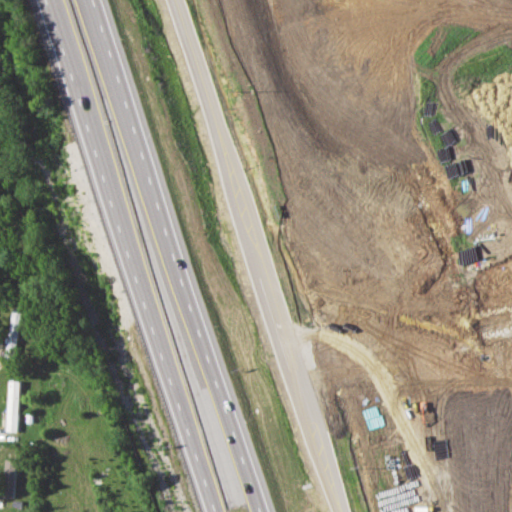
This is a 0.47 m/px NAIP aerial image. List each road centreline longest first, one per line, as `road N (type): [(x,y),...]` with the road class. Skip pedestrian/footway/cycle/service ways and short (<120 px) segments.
road 1 (tertiary): [(169,0),(335,511)]
road 2 (motorway): [(210,385),(84,0)]
road 3 (motorway): [(81,104),(172,390)]
road 4 (motorway): [(252,511),(210,385)]
road 5 (motorway): [(172,390),(211,511)]
